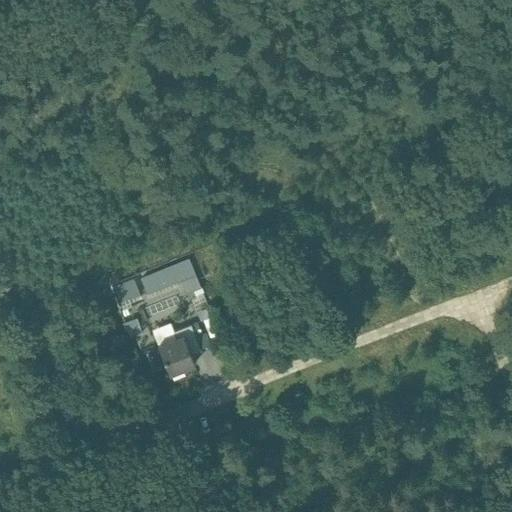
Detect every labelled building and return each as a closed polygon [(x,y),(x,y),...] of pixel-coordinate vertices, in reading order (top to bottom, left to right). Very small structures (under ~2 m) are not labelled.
[(189,259),(141,279),(147,294),(180,280),(185,291),(200,285),(197,278),(189,259)] [(134,278),(114,286),(120,301),(140,294),(134,278)] [(196,312),(199,321),(203,319),(211,316),(207,308),(196,312)] [(176,337),(158,344),(169,374),(195,364),(191,355),(201,350),(200,348),(195,336),(191,324),(173,331),(176,337)] [(205,332),(195,336),(200,348),(210,345),(205,332)]
